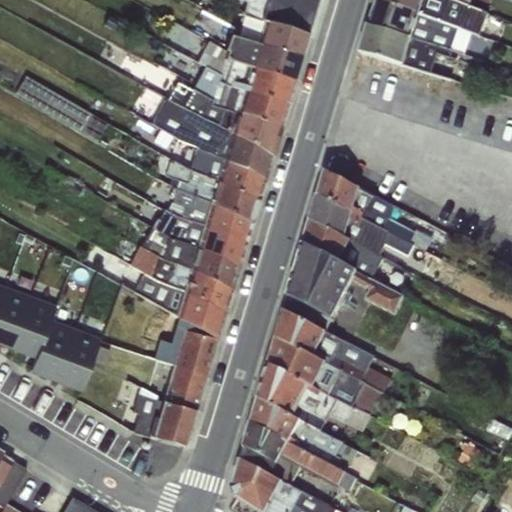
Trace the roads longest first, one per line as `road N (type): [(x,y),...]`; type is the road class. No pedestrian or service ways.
road 1 (secondary): [(190,511),(355,0)]
road 2 (residential): [(176,511),(0,422)]
